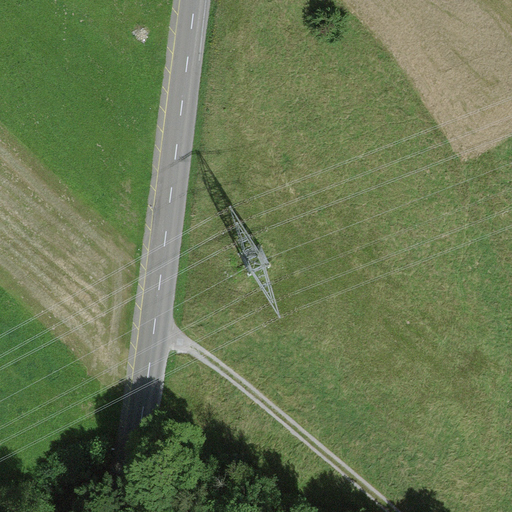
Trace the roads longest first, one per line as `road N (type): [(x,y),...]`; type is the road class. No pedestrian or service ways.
road 1 (tertiary): [(194,0),(117,511)]
road 2 (track): [(394,511),(200,353),(149,334)]
